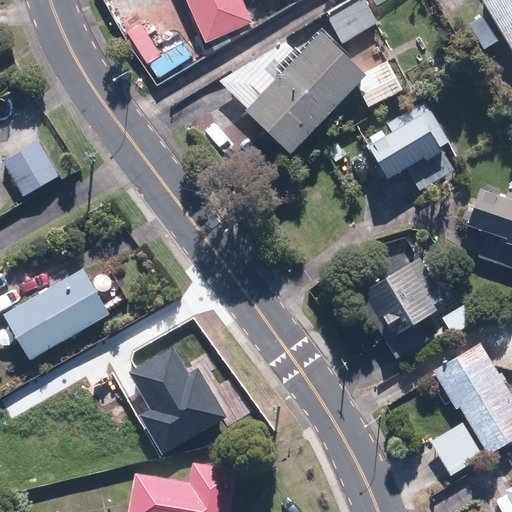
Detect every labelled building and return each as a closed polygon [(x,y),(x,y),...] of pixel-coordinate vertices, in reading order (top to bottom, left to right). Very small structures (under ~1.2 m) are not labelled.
[(187,0),(206,41),(250,22),(240,0),(187,0)] [(356,0),(328,17),(343,42),(378,21),(365,0),(356,0)] [(511,0),(482,0),(511,49),(511,0)] [(366,72),(321,31),(247,110),(292,152),(366,72)] [(429,109),(369,144),(388,176),(448,142),(429,109)] [(58,175),(40,141),(6,159),(24,193),(58,175)] [(511,198),(480,188),(469,223),(511,237),(511,198)] [(436,307),(433,302),(443,297),(418,257),(353,296),(368,320),(372,318),(384,339),(436,307)] [(109,313),(83,268),(7,313),(33,358),(109,313)] [(439,318),(451,336),(479,319),(467,300),(439,318)] [(511,435),(511,396),(481,341),(438,365),(486,450),(511,435)] [(141,415),(163,453),(227,416),(198,367),(188,373),(173,346),(129,372),(150,410),(141,415)] [(228,511),(236,469),(194,461),(190,481),(137,472),(129,511),(228,511)]
